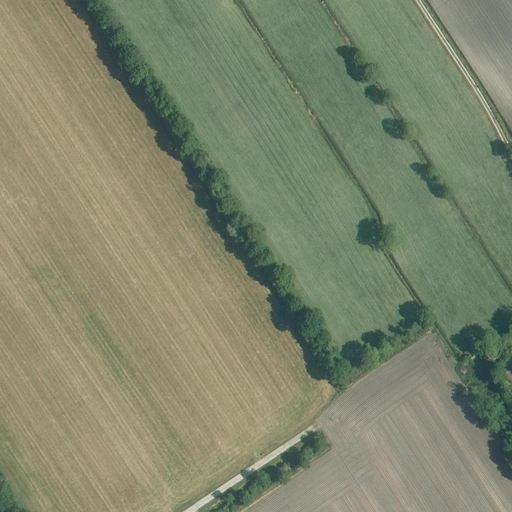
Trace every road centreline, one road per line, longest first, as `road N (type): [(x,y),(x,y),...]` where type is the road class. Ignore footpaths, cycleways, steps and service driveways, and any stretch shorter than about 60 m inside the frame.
road 1 (track): [(412,0),(511,155)]
road 2 (track): [(188,511),(313,428)]
